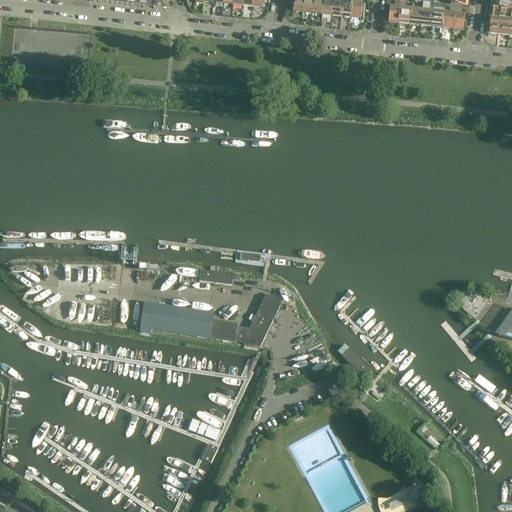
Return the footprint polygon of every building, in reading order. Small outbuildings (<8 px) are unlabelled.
[(120,0),(120,5),(153,9),(153,0),(120,0)] [(166,8),(166,0),(153,0),(153,9),(164,11),(166,8)] [(252,0),(252,8),(262,9),(262,0),(252,0)] [(303,0),(294,0),(293,12),(302,13),(303,0)] [(303,0),(302,13),(312,14),(313,0),(303,0)] [(313,0),(312,14),(321,15),(323,0),(313,0)] [(323,0),(321,15),(331,16),(333,1),(328,0),(323,0)] [(333,1),(331,16),(341,17),(342,2),(342,0),(338,0),(338,2),(333,1)] [(342,0),(342,2),(341,17),(350,18),(352,3),(352,0),(342,0)] [(422,11),(420,27),(430,28),(432,9),(433,0),(430,0),(429,11),(422,11)] [(445,7),(436,0),(433,0),(432,9),(433,9),(445,10),(445,7)] [(491,0),(491,7),(501,9),(507,9),(508,5),(511,5),(511,0),(510,0),(491,0)] [(352,3),(350,18),(360,20),(362,4),(352,3)] [(390,7),(388,23),(399,24),(401,9),(390,7)] [(491,7),(488,34),(498,35),(500,19),(500,17),(497,17),(496,16),(496,14),(498,13),(500,14),(501,9),(491,7)] [(401,9),(399,24),(409,25),(411,10),(401,9)] [(411,10),(409,25),(420,27),(422,11),(411,10)] [(432,12),(430,28),(441,29),(442,13),(432,12)] [(442,13),(441,29),(451,30),(453,14),(442,13)] [(453,14),(451,30),(463,31),(464,15),(453,14)] [(500,19),(498,35),(508,36),(510,21),(500,19)] [(231,287),(232,277),(200,273),(199,282),(231,287)] [(260,348),(263,342),(280,306),(278,299),(272,296),(265,299),(249,330),(238,328),(236,343),(244,344),(243,346),(260,348)] [(215,315),(152,305),(144,304),(140,334),(151,335),(151,333),(211,341),(213,322),(215,315)] [(211,341),(218,342),(235,345),(236,343),(238,328),(238,326),(213,322),(211,341)] [(342,362),(353,371),(363,381),(365,381),(366,382),(367,382),(369,382),(369,381),(376,377),(344,344),(335,351),(342,362)] [(334,362),(328,367),(333,372),(338,366),(334,362)] [(220,432),(191,420),(186,431),(216,443),(220,432)] [(209,446),(204,456),(201,460),(211,464),(218,450),(209,446)] [(400,511),(428,497),(421,486),(381,507),(383,511),(400,511)]
